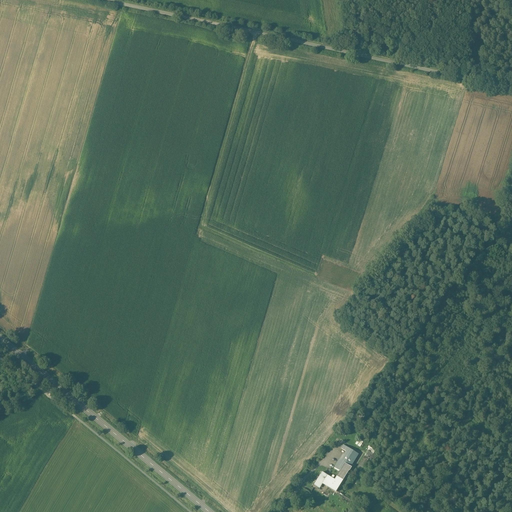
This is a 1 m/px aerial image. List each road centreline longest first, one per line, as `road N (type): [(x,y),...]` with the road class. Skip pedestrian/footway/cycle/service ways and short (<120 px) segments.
road 1 (unclassified): [(511,87),(98,0)]
road 2 (secondary): [(208,511),(0,338)]
